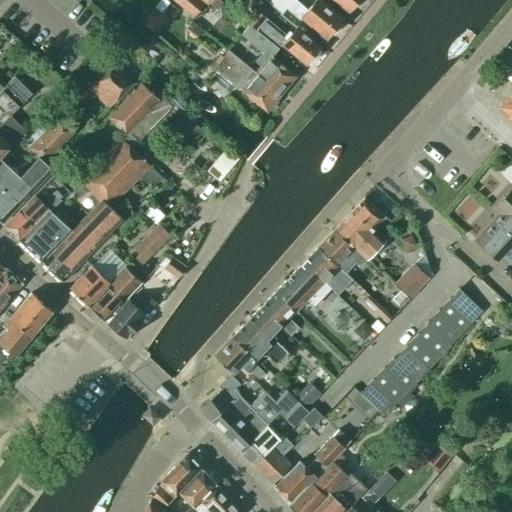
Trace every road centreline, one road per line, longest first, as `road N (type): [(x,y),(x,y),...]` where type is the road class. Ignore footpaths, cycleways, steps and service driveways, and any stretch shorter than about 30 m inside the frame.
road 1 (residential): [(205,352),(379,172)]
road 2 (residential): [(124,359),(198,265),(247,166)]
road 3 (residential): [(379,172),(511,23)]
road 4 (residential): [(124,359),(0,245)]
road 5 (residential): [(275,511),(182,414)]
